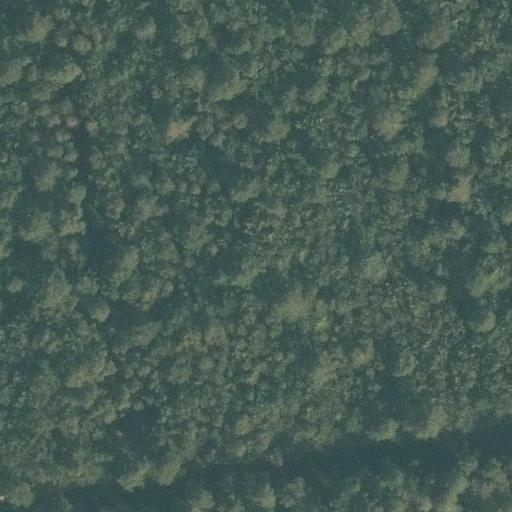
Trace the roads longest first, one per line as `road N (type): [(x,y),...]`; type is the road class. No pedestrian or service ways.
road 1 (track): [(326,438),(0,489)]
road 2 (track): [(511,410),(326,438)]
